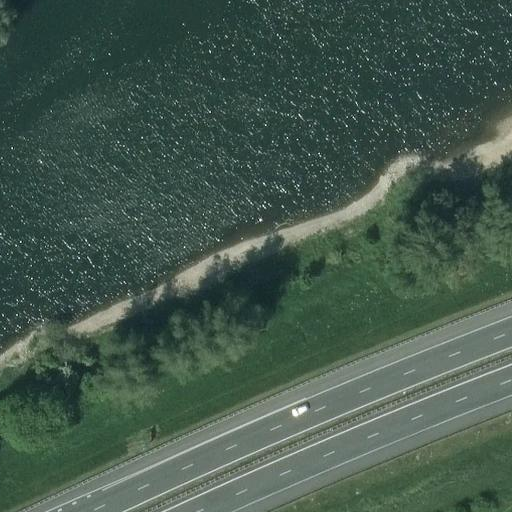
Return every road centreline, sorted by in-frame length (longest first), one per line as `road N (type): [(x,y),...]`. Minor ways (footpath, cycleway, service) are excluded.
road 1 (motorway): [(511,332),(94,511)]
road 2 (motorway): [(209,511),(511,385)]
